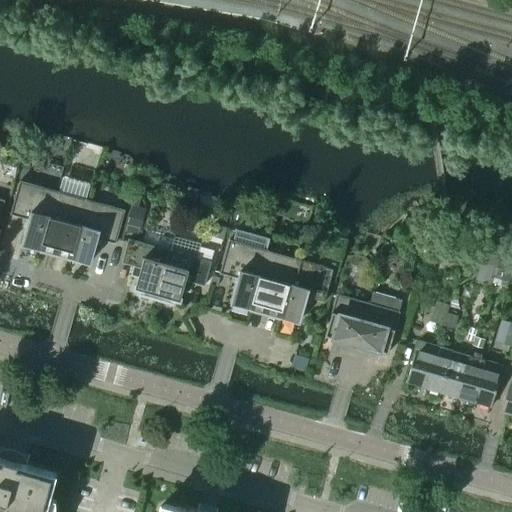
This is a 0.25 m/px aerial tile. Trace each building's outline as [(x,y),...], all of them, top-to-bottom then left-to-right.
[(39,252),(57,192),(19,181),(10,214),(28,219),(21,244),(39,249),(39,252)] [(69,261),(86,200),(57,192),(39,252),(69,261)] [(114,244),(124,210),(86,200),(69,261),(70,261),(71,259),(89,263),(96,239),(114,244)] [(249,311),(266,250),(269,239),(235,229),(232,241),(228,240),(219,273),(231,276),(237,278),(230,303),(248,309),(248,311),(249,311)] [(203,286),(210,262),(196,258),(200,242),(174,235),(169,251),(155,300),(172,305),(174,299),(179,301),(185,281),(203,286)] [(155,300),(169,251),(128,239),(121,263),(133,266),(140,268),(134,288),(139,290),(138,296),(155,300)] [(496,267),(501,251),(489,248),(484,263),(496,267)] [(279,319),(296,259),(266,250),(249,311),(250,311),(279,319)] [(508,270),(511,255),(511,254),(501,251),(496,267),(508,270)] [(324,302),(333,269),(296,259),(279,319),(279,320),(280,318),(299,322),(305,297),(324,302)] [(442,325),(451,300),(453,293),(440,289),(431,322),(442,325)] [(355,346),(367,303),(336,294),(324,336),(333,338),(332,340),(355,346)] [(453,328),(461,303),(451,300),(442,325),(453,328)] [(387,354),(394,329),(399,312),(367,303),(355,346),(378,353),(378,351),(387,354)] [(510,346),(511,339),(511,324),(500,321),(495,341),(510,346)] [(423,387),(436,347),(418,342),(406,382),(423,387)] [(439,392),(452,352),(436,347),(423,387),(439,392)] [(456,397),(469,357),(452,352),(439,392),(456,397)] [(473,402),(485,361),(469,357),(456,397),(473,402)] [(490,407),(502,366),(485,361),(473,402),(490,407)] [(511,413),(511,386),(509,385),(502,411),(511,413)] [(45,511),(50,498),(56,474),(0,458),(0,511),(45,511)]
